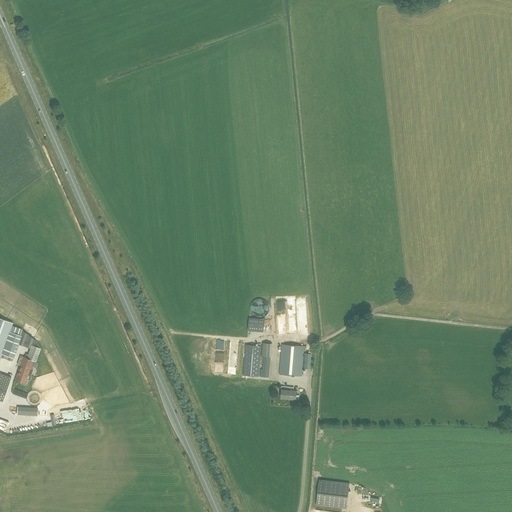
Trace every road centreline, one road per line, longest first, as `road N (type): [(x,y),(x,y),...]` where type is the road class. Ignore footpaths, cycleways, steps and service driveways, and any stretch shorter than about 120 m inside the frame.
road 1 (primary): [(217,511),(0,15)]
road 2 (unclassified): [(299,511),(306,383)]
